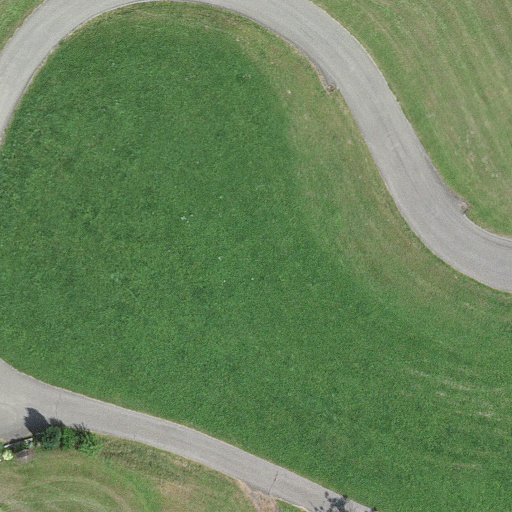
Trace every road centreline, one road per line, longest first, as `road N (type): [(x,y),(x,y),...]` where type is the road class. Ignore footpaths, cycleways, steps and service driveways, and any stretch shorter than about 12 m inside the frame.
road 1 (track): [(511,265),(449,233),(350,64),(265,0)]
road 2 (track): [(0,398),(159,433),(346,511)]
road 3 (track): [(81,0),(26,48),(0,92)]
